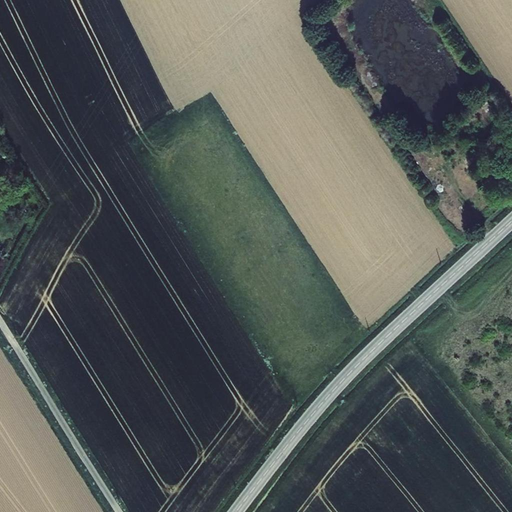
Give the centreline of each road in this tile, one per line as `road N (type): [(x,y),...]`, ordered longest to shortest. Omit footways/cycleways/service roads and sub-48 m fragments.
road 1 (tertiary): [(511,221),(342,380),(236,511)]
road 2 (unclassified): [(0,321),(118,511)]
